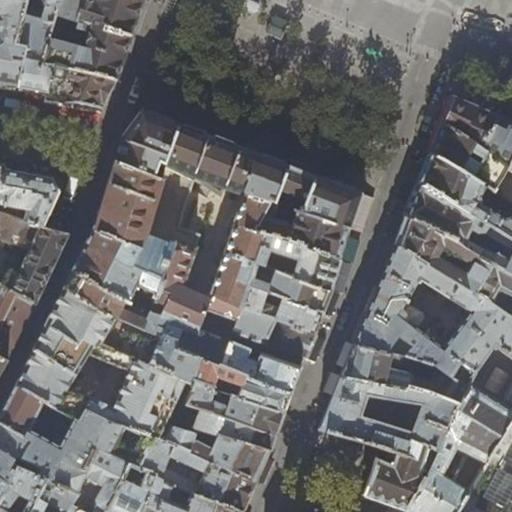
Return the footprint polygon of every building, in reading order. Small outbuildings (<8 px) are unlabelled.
[(16,44),(27,2),(18,0),(0,0),(0,85),(17,89),(26,47),(16,44)] [(57,16),(61,0),(27,0),(27,2),(16,44),(26,47),(46,53),(57,16)] [(83,0),(77,20),(57,16),(46,53),(42,63),(53,66),(117,79),(130,45),(131,42),(144,0),(83,0)] [(61,0),(57,16),(77,20),(83,0),(61,0)] [(256,3),(249,0),(243,0),(242,1),(241,3),(241,6),(243,8),(252,12),(256,12),(258,10),(259,7),(258,5),(256,3)] [(42,63),(46,53),(26,47),(17,89),(38,93),(47,94),(53,66),(42,63)] [(382,65),(384,60),(361,51),(361,55),(362,63),(375,68),(382,65)] [(114,86),(117,79),(53,66),(47,94),(45,102),(75,103),(103,108),(114,86)] [(508,162),(511,150),(511,123),(452,98),(450,102),(441,124),(508,162)] [(121,140),(118,147),(139,156),(159,163),(163,165),(175,135),(235,157),(221,195),(222,196),(227,188),(246,195),(270,204),(349,231),(356,213),(362,195),(305,174),(265,158),(254,154),(147,114),(143,112),(121,140)] [(511,150),(508,162),(441,124),(429,155),(511,203),(511,150)] [(175,135),(163,165),(184,175),(196,182),(221,195),(235,157),(175,135)] [(116,151),(113,161),(154,176),(159,163),(139,156),(118,147),(116,151)] [(511,203),(429,155),(419,180),(417,185),(487,225),(511,240),(511,203)] [(198,359),(219,367),(219,366),(229,343),(229,342),(200,331),(207,311),(236,322),(232,333),(264,344),(265,343),(274,321),(241,309),(250,285),(323,312),(328,299),(331,292),(284,274),(264,268),(268,254),(273,238),(257,232),(270,204),(246,195),(233,223),(234,224),(208,299),(181,287),(199,234),(180,227),(196,182),(184,175),(163,165),(159,163),(154,176),(113,161),(103,195),(93,229),(90,235),(68,278),(63,287),(115,318),(162,340),(163,336),(177,342),(174,349),(198,359)] [(0,169),(0,213),(14,218),(14,206),(27,209),(23,220),(43,227),(47,218),(58,192),(51,180),(43,178),(17,173),(0,169)] [(482,233),(487,225),(417,185),(414,193),(404,218),(475,255),(486,241),(489,238),(482,233)] [(349,231),(270,204),(257,232),(273,238),(293,244),(340,261),(345,245),(349,231)] [(68,236),(43,227),(23,220),(14,218),(0,213),(0,229),(1,230),(2,237),(3,240),(5,242),(31,249),(19,274),(9,270),(2,285),(19,295),(35,304),(39,296),(68,236)] [(495,247),(486,241),(475,255),(404,218),(396,243),(394,248),(491,303),(499,288),(504,291),(496,306),(511,317),(511,314),(511,240),(487,225),(482,233),(489,238),(511,250),(507,260),(496,253),(495,247)] [(336,274),(340,261),(293,244),(273,238),(268,254),(288,259),(284,274),(331,292),(336,274)] [(494,345),(511,357),(511,317),(496,306),(491,303),(394,248),(380,281),(353,345),(394,353),(434,367),(467,386),(494,345)] [(0,358),(6,362),(21,331),(35,304),(19,295),(2,285),(0,283),(0,358)] [(320,322),(323,312),(250,285),(241,309),(274,321),(315,334),(320,322)] [(59,295),(32,350),(64,369),(81,340),(93,346),(96,343),(183,382),(188,384),(198,359),(174,349),(177,342),(163,336),(162,340),(115,318),(63,287),(59,295)] [(310,345),(315,334),(274,321),(265,343),(305,357),(310,345)] [(183,382),(96,343),(93,346),(81,340),(64,369),(32,350),(28,358),(15,384),(43,401),(75,419),(78,421),(86,411),(156,439),(157,437),(183,382)] [(296,379),(300,369),(229,343),(219,366),(291,391),(296,379)] [(434,367),(394,353),(353,345),(343,371),(341,376),(380,385),(380,384),(407,389),(408,386),(456,404),(467,386),(434,367)] [(511,357),(494,345),(467,386),(511,413),(511,357)] [(219,366),(219,367),(198,359),(188,384),(193,386),(282,412),(288,399),(291,391),(219,366)] [(409,442),(419,446),(421,444),(437,451),(456,404),(408,386),(407,389),(380,384),(380,385),(341,376),(330,402),(318,430),(321,431),(367,444),(378,448),(404,458),(409,442)] [(75,419),(60,448),(30,431),(43,401),(15,384),(6,402),(0,413),(0,424),(31,441),(22,458),(32,463),(28,472),(46,480),(48,481),(59,460),(83,470),(93,449),(129,465),(139,470),(149,450),(151,450),(156,439),(86,411),(78,421),(75,419)] [(278,424),(282,412),(193,386),(184,406),(274,435),(278,424)] [(426,470),(438,477),(451,452),(484,468),(499,442),(511,419),(511,413),(467,386),(456,404),(437,451),(426,470)] [(271,443),(274,435),(184,406),(178,423),(218,436),(268,452),(271,443)] [(22,458),(31,441),(0,424),(0,477),(8,483),(16,466),(12,464),(17,457),(20,458),(21,457),(22,458)] [(165,441),(165,442),(255,482),(262,466),(268,452),(218,436),(216,441),(171,427),(165,441)] [(242,511),(249,495),(255,482),(165,442),(165,441),(157,437),(156,439),(151,450),(149,450),(139,470),(155,480),(240,511),(242,511)] [(419,446),(413,463),(404,459),(404,458),(378,448),(371,469),(362,495),(362,496),(381,503),(404,511),(426,470),(437,451),(421,444),(419,446)] [(511,511),(511,450),(505,446),(468,505),(478,511),(511,511)] [(104,511),(129,465),(93,449),(83,470),(59,460),(48,481),(77,495),(67,511),(104,511)] [(139,470),(129,465),(104,511),(159,511),(143,505),(155,480),(139,470)] [(0,511),(28,511),(46,480),(28,472),(16,466),(8,483),(0,494),(0,511)] [(456,511),(468,494),(438,477),(426,470),(404,511),(407,511),(456,511)] [(0,494),(8,483),(0,477),(0,494)] [(67,511),(77,495),(48,481),(46,480),(28,511),(67,511)] [(240,511),(155,480),(143,505),(159,511),(240,511)]
